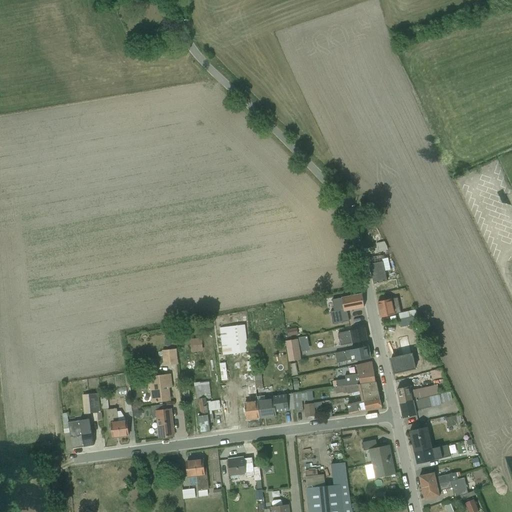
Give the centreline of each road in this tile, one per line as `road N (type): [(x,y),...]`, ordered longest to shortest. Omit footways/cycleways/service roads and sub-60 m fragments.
road 1 (residential): [(395,415),(346,206),(204,63),(175,0)]
road 2 (residential): [(77,458),(395,415)]
